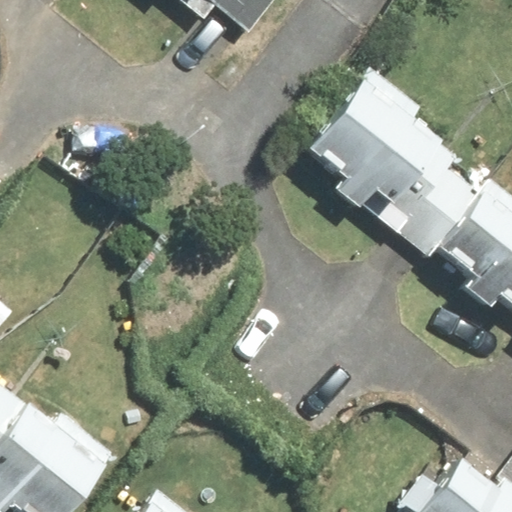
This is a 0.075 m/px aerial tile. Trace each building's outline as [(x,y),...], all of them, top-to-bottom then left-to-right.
[(414,107),(364,66),(292,155),(328,185),(321,192),(346,212),(352,205),(385,231),(448,155),(404,119),(414,107)] [(511,200),(487,181),(430,252),(461,277),(453,287),(479,307),(487,297),(511,317),(511,200)] [(47,425),(0,391),(0,510),(3,506),(10,511),(58,511),(105,449),(56,413),(47,425)] [(417,474),(393,503),(404,511),(511,511),(511,483),(495,469),(485,482),(453,456),(430,485),(417,474)] [(190,511),(154,485),(132,511),(190,511)]
